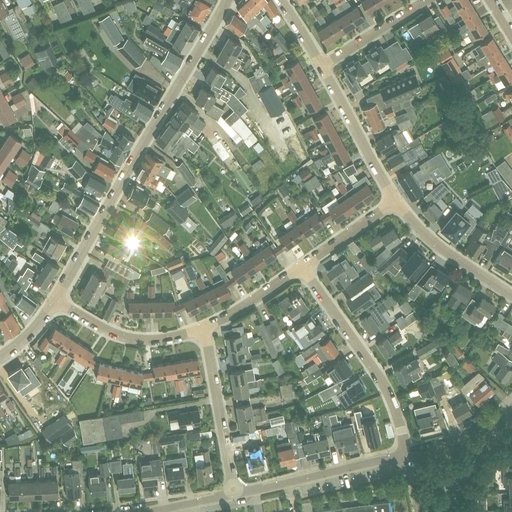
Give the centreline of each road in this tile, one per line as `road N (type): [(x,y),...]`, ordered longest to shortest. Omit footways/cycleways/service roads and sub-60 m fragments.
road 1 (residential): [(56,299),(226,0)]
road 2 (residential): [(406,463),(388,388),(304,270)]
road 3 (residential): [(237,495),(384,460),(406,463)]
road 4 (residential): [(237,495),(205,330)]
road 5 (residential): [(56,299),(127,339),(205,330)]
road 6 (residential): [(395,204),(324,68)]
road 7 (residential): [(511,295),(423,235),(395,204)]
road 8 (residential): [(324,68),(432,0)]
